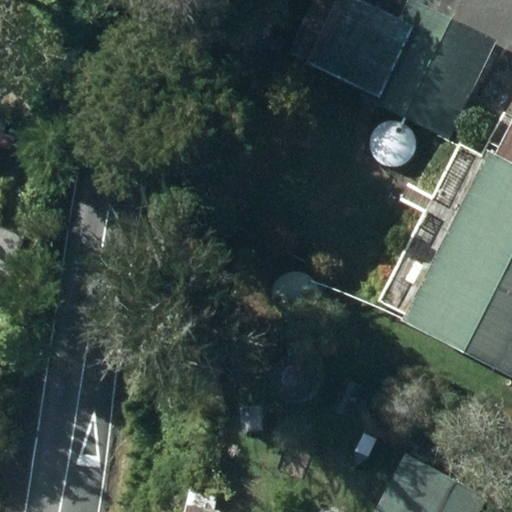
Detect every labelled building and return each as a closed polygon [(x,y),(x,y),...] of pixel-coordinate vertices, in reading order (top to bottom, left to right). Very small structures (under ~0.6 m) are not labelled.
[(465,0),(300,0),(277,44),(449,138),(510,24),(465,0)] [(511,156),(502,152),(414,322),(511,372),(511,156)] [(0,280),(18,230),(0,224),(0,193),(1,191),(0,190),(0,280)] [(318,345),(283,346),(285,403),(320,401),(318,345)] [(485,511),(495,494),(412,453),(382,511),(485,511)]
